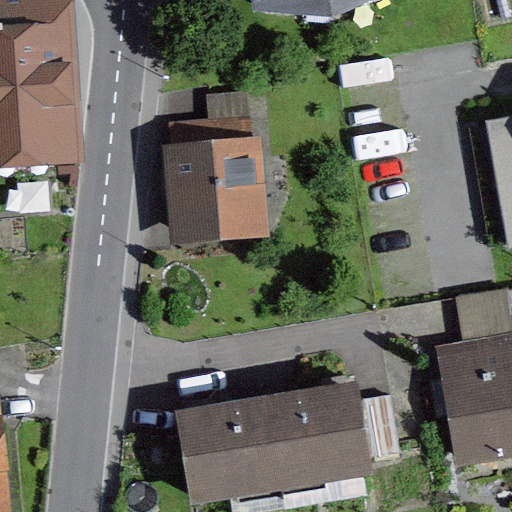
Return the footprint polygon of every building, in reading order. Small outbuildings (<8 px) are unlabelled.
[(0,0),(0,174),(71,171),(61,0),(0,0)] [(243,0),(248,22),(322,29),(382,0),(243,0)] [(511,272),(511,132),(480,139),(507,274),(511,272)] [(253,147),(158,157),(168,251),(263,241),(253,147)] [(511,467),(511,341),(425,358),(448,480),(511,467)] [(346,396),(254,412),(272,508),(364,492),(346,396)] [(252,511),(272,508),(254,412),(165,429),(180,511),(252,511)]
